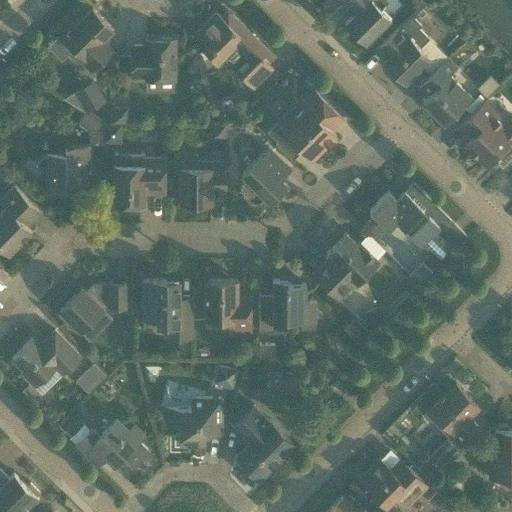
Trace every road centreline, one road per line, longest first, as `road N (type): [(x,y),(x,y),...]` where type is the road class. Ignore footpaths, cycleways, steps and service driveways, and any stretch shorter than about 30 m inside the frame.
road 1 (residential): [(0,319),(68,249),(288,230),(397,129)]
road 2 (residential): [(451,334),(272,511)]
road 3 (residential): [(267,0),(397,129)]
road 4 (residential): [(108,511),(0,405)]
road 5 (residential): [(133,511),(167,476),(212,479),(244,511)]
road 6 (residential): [(397,129),(486,213)]
